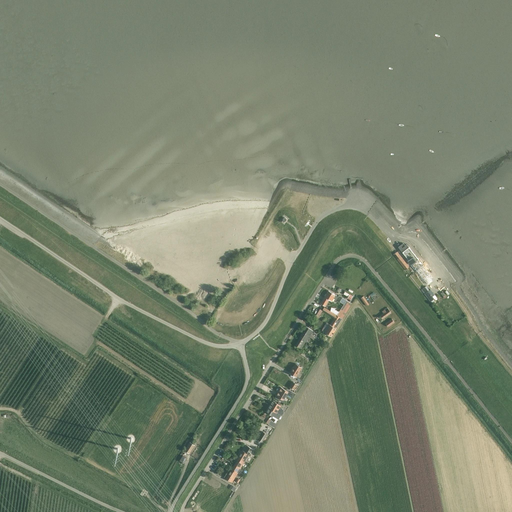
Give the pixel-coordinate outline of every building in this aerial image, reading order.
[(398,247),(402,252),(409,247),(406,244),(405,245),(403,243),(398,247)] [(409,247),(402,252),(407,258),(412,264),(418,259),(413,253),(409,247)] [(393,254),(405,270),(409,267),(397,251),(393,254)] [(412,264),(417,270),(423,265),(418,259),(412,264)] [(417,270),(422,277),(429,273),(423,265),(417,270)] [(429,273),(422,277),(428,285),(435,280),(429,273)] [(430,302),(431,303),(434,301),(433,300),(434,299),(425,287),(421,290),(430,302)] [(328,290),(324,297),(331,301),(333,298),(336,300),(338,297),(335,295),(328,290)] [(353,296),(345,292),(343,294),(348,296),(347,298),(350,300),(353,296)] [(369,304),(363,296),(361,298),(367,306),(369,304)] [(331,301),(324,297),(320,303),(325,306),(329,300),(331,301)] [(339,312),(337,315),(342,319),(345,315),(342,313),(349,302),(346,300),(339,312)] [(323,311),(334,318),(330,325),(330,324),(325,332),(329,335),(331,337),(336,328),(342,319),(337,315),(336,315),(324,307),(322,311),(323,311)] [(383,313),(380,315),(383,319),(391,313),(387,307),(382,311),(383,313)] [(320,309),(314,318),(317,320),(323,311),(322,311),(320,309)] [(392,319),(385,323),(388,327),(395,322),(392,319)] [(306,326),(303,332),(310,336),(311,337),(310,338),(314,340),(315,338),(310,335),(313,330),(306,326)] [(300,337),(295,345),(299,347),(304,340),(306,341),(310,336),(303,332),(300,337)] [(290,373),(296,377),(302,367),(296,364),(293,367),(290,373)] [(281,387),(276,395),(279,397),(277,399),(284,403),(285,400),(287,396),(287,397),(290,398),(292,400),(296,394),(287,388),(286,390),(281,387)] [(280,415),(281,415),(282,416),(284,411),(283,411),(283,410),(282,409),(281,408),(280,409),(279,408),(281,404),(279,402),(278,404),(272,400),(268,408),(275,412),(280,415)] [(275,412),(268,408),(266,412),(273,416),(278,419),(280,415),(275,412)] [(260,437),(258,439),(262,442),(267,434),(268,432),(264,430),(263,432),(260,430),(257,435),(260,437)] [(185,450),(189,453),(194,445),(190,442),(185,450)] [(243,450),(238,458),(244,462),(253,449),(247,446),(244,451),(243,450)] [(241,467),(244,462),(238,458),(235,464),(241,467)] [(235,464),(231,469),(237,473),(241,467),(235,464)] [(234,478),(237,473),(231,469),(226,479),(230,481),(233,477),(234,478)] [(211,475),(208,480),(212,482),(214,483),(215,482),(217,478),(211,475)]
